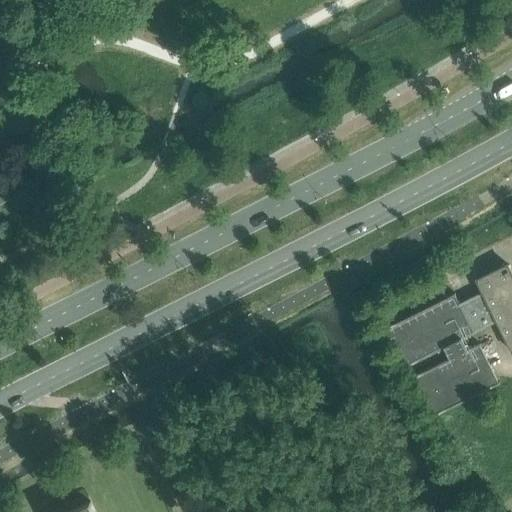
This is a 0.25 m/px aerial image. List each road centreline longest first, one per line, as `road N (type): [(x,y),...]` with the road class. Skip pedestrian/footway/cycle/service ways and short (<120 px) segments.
road 1 (secondary): [(0,407),(511,141)]
road 2 (secondary): [(511,83),(0,346)]
